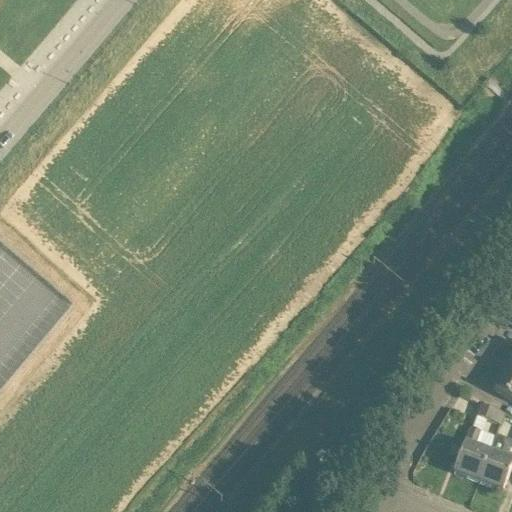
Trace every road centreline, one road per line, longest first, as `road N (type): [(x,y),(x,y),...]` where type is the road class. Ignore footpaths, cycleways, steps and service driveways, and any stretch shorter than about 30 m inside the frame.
road 1 (residential): [(383,494),(440,380),(511,296)]
road 2 (unclassified): [(0,141),(122,0)]
